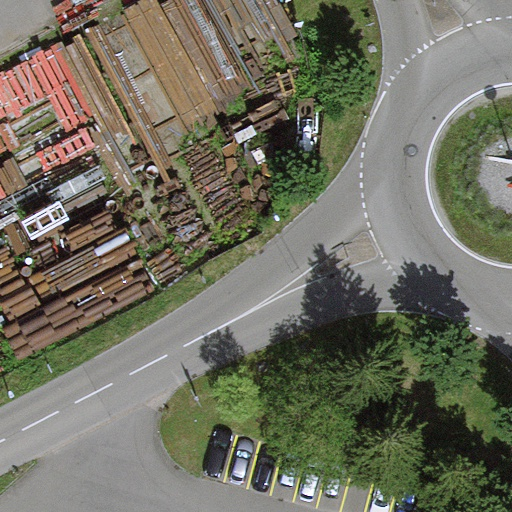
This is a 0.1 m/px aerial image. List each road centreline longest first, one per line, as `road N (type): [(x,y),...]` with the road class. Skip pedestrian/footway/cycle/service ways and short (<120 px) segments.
road 1 (residential): [(412,233),(0,445)]
road 2 (primary): [(394,0),(411,132)]
road 3 (primary): [(511,55),(468,67),(437,90),(411,132)]
